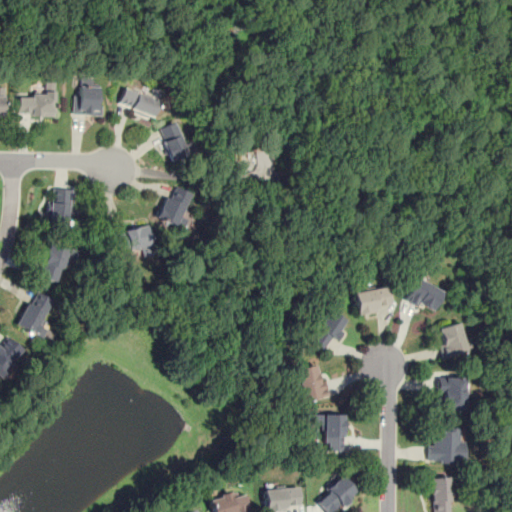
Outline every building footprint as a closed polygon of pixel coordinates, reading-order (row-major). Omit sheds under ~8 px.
[(52,83),(44,83),(44,92),(16,92),(16,114),(52,114),(52,83)] [(71,84),(71,114),(99,114),(99,84),(71,84)] [(156,98),(122,87),(116,105),(150,117),(156,98)] [(167,161),(185,156),(175,121),(158,126),(167,161)] [(274,179),(272,150),(239,151),(240,167),(254,167),(255,179),(274,179)] [(180,228),(184,218),(178,215),(189,193),(170,184),(155,216),(180,228)] [(64,192),(50,191),(47,225),(75,228),(75,221),(61,220),(64,192)] [(149,244),(145,224),(110,233),(115,253),(149,244)] [(51,242),(40,278),(56,283),(61,269),(63,270),(67,259),(74,261),(78,250),(51,242)] [(429,313),(441,290),(414,276),(402,298),(429,313)] [(353,312),(388,308),(385,286),(350,290),(353,312)] [(53,299),(36,290),(18,323),(44,336),(48,329),(39,324),(53,299)] [(309,339),(323,349),(331,336),(338,341),(342,332),(339,330),(345,319),(328,309),(309,339)] [(434,327),(440,358),(472,351),(469,337),(461,339),(458,323),(434,327)] [(11,338),(0,349),(0,372),(2,374),(24,351),(11,338)] [(290,370),(298,402),(325,395),(316,363),(290,370)] [(463,376),(437,376),(437,410),(463,410),(463,376)] [(341,413),(312,413),(312,424),(321,424),(321,449),(341,449),(341,413)] [(427,427),(427,461),(461,461),(461,427),(427,427)] [(333,511),(355,490),(338,474),(312,500),(323,511),(333,511)] [(448,511),(448,476),(428,476),(428,511),(448,511)] [(263,511),(299,508),(296,485),(261,488),(263,511)] [(249,511),(243,492),(233,495),(232,488),(204,496),(208,511),(249,511)]
